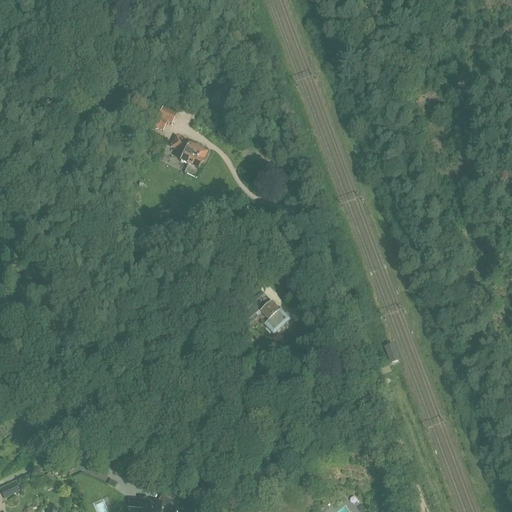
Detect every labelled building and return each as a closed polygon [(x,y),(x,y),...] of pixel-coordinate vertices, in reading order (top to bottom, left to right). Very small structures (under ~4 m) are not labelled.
[(113,110),(115,114),(133,105),(132,103),(130,104),(126,96),(113,102),(116,108),(113,110)] [(148,125),(162,132),(166,123),(171,125),(176,114),(162,108),(158,116),(153,114),(148,125)] [(184,173),(197,179),(201,171),(198,170),(206,155),(189,146),(191,144),(176,137),(170,148),(184,155),(183,157),(181,162),(188,166),(184,173)] [(237,265),(244,276),(267,263),(261,251),(237,265)] [(262,293),(240,313),(250,324),(262,313),(269,321),(267,323),(275,331),(277,333),(291,320),(289,318),(281,310),(279,312),(262,293)] [(392,346),(385,349),(391,365),(399,362),(400,362),(394,346),(392,346)] [(95,379),(90,381),(94,391),(100,388),(95,379)] [(283,443),(286,448),(294,445),(291,439),(283,443)] [(58,471),(61,476),(66,473),(63,468),(58,471)] [(117,483),(110,479),(107,485),(114,488),(117,483)] [(19,493),(14,484),(0,490),(0,492),(4,500),(19,493)] [(25,501),(22,494),(9,500),(12,507),(25,501)] [(187,511),(192,510),(163,495),(162,503),(130,499),(129,506),(144,508),(143,511),(187,511)]
